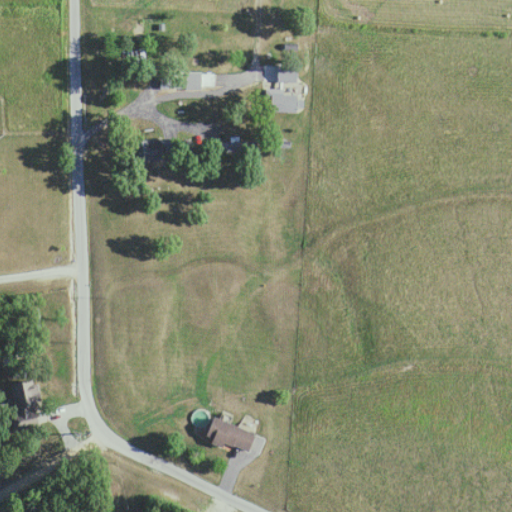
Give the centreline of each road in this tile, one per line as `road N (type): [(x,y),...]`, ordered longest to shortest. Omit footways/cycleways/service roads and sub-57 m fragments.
road 1 (residential): [(257,511),(103,433),(91,413),(73,0)]
road 2 (residential): [(80,138),(137,103),(193,131)]
